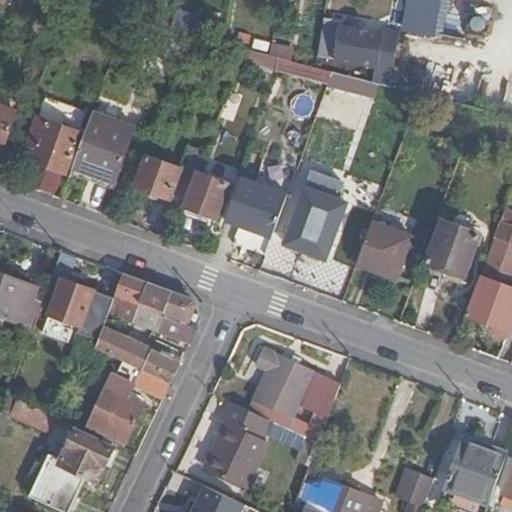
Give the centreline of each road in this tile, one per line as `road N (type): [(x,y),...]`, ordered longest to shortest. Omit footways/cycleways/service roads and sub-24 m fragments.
road 1 (residential): [(511,389),(241,290)]
road 2 (residential): [(241,290),(0,203)]
road 3 (residential): [(133,511),(241,290)]
